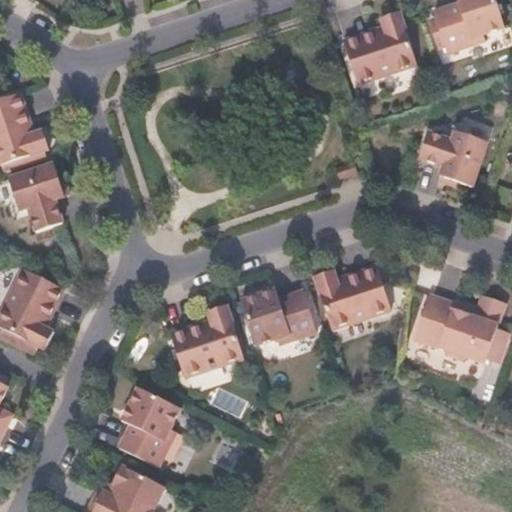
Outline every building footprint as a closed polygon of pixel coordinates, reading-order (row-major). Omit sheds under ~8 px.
[(434,11),(439,31),(446,57),(483,46),(481,39),(503,32),(493,0),(468,0),(470,3),(457,7),(445,9),(434,11)] [(418,63),(401,11),(382,17),(384,26),(344,39),(359,82),(418,63)] [(30,128),(19,93),(0,99),(0,164),(43,151),(48,149),(41,130),(32,134),(29,135),(27,130),(30,128)] [(453,140),(429,132),(419,158),(442,166),(440,176),(473,187),(488,142),(456,131),(453,140)] [(0,164),(0,165),(3,173),(46,158),(43,151),(0,164)] [(354,161),(335,167),(339,178),(357,172),(354,161)] [(63,196),(53,164),(8,179),(19,211),(29,208),(36,232),(62,223),(54,199),(63,196)] [(337,279),(334,270),(314,276),(331,327),(391,307),(377,265),(337,279)] [(45,326),(64,289),(23,269),(0,313),(0,326),(2,327),(0,330),(0,340),(32,357),(38,345),(45,348),(54,332),(45,326)] [(276,289),(263,293),(266,302),(279,298),(276,289)] [(263,293),(241,300),(255,344),(277,337),(279,343),(317,331),(303,290),(279,298),(266,302),(263,293)] [(469,356),(484,361),(500,332),(498,331),(507,303),(484,296),(478,315),(470,313),(471,310),(456,306),(457,302),(432,294),(416,339),(448,349),(450,354),(463,359),(469,356)] [(243,356),(226,305),(207,312),(211,321),(171,334),(184,377),(243,356)] [(138,387),(128,409),(137,413),(131,424),(119,449),(158,467),(175,432),(170,428),(180,409),(138,387)] [(0,411),(0,418),(8,422),(12,414),(1,409),(0,411)] [(137,413),(128,409),(123,420),(131,424),(137,413)] [(114,485),(108,482),(103,491),(99,489),(87,511),(152,511),(165,488),(123,466),(114,485)] [(103,491),(108,482),(103,480),(99,489),(103,491)]
